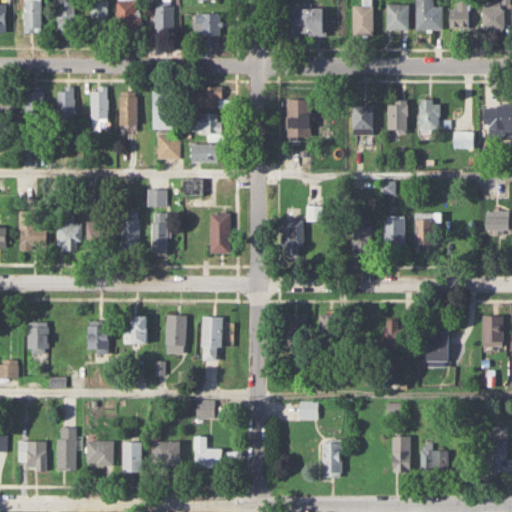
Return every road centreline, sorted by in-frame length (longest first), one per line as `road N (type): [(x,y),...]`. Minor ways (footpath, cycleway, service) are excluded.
road 1 (residential): [(0,282),(511,280)]
road 2 (residential): [(254,0),(256,511)]
road 3 (tertiary): [(0,502),(511,504)]
road 4 (residential): [(0,64),(511,62)]
